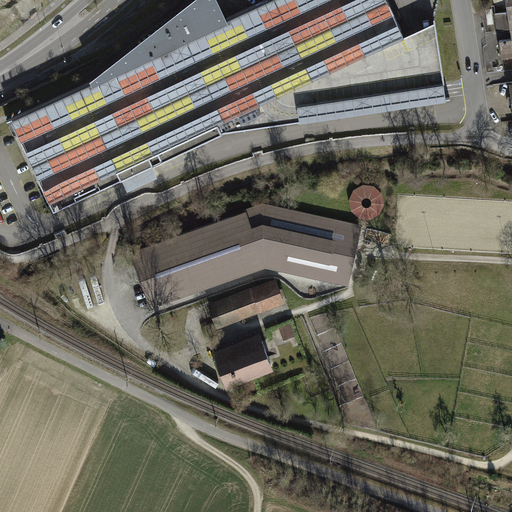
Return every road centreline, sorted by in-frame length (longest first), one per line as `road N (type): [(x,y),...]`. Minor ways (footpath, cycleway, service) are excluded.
road 1 (unclassified): [(0,323),(232,438),(436,511)]
road 2 (track): [(241,403),(485,467)]
road 3 (secondary): [(0,75),(66,46),(120,0)]
road 4 (residential): [(482,138),(463,0)]
road 5 (track): [(180,413),(184,430),(252,480),(257,511)]
road 6 (track): [(0,254),(33,259),(116,226)]
